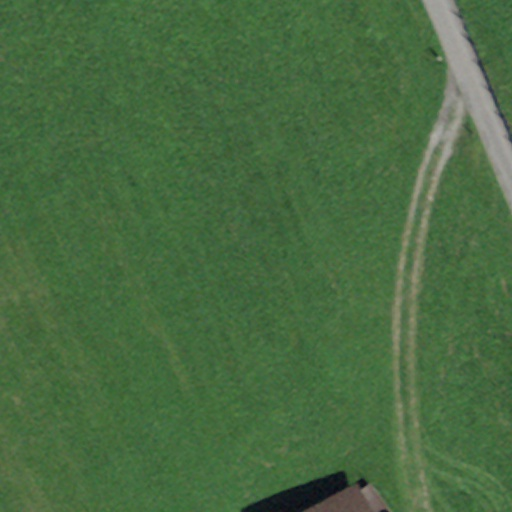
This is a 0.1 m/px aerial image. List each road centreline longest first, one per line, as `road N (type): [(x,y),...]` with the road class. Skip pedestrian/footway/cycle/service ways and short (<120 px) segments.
road 1 (track): [(419,511),(408,409),(409,255),(464,71)]
road 2 (unclassified): [(433,0),(511,183)]
